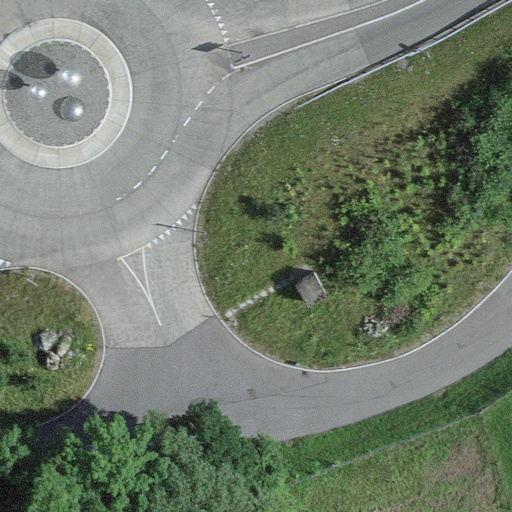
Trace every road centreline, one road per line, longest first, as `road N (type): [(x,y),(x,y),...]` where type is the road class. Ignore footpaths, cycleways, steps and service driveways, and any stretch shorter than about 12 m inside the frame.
road 1 (primary): [(175,132),(455,0)]
road 2 (unclassified): [(256,415),(356,402),(472,356),(511,324)]
road 3 (unclassified): [(256,415),(154,259),(140,186)]
road 4 (unclassified): [(44,219),(114,290),(165,433)]
road 5 (unclassified): [(0,464),(165,433)]
road 6 (primary): [(175,132),(181,92),(174,53),(137,0)]
